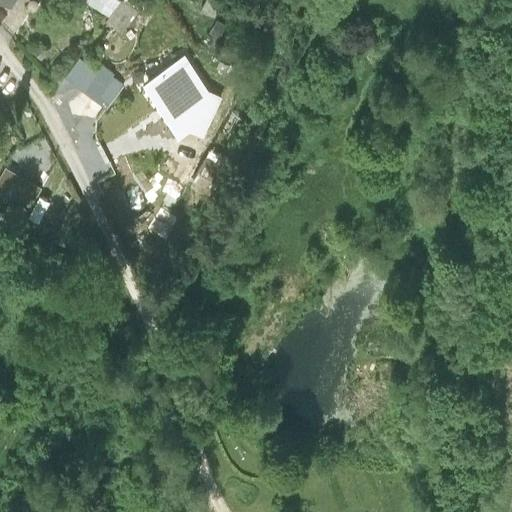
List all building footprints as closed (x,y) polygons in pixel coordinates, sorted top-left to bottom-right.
[(107,0),(121,8),(126,0),(107,0)] [(126,0),(121,8),(117,13),(134,24),(149,1),(147,0),(126,0)] [(205,0),(204,2),(218,12),(225,0),(205,0)] [(290,13),(277,5),(263,28),(266,29),(263,34),(275,40),(278,36),(283,39),(291,26),(284,23),(290,13)] [(51,48),(46,42),(37,51),(42,57),(51,48)] [(129,79),(94,49),(73,75),(111,103),(129,79)] [(206,92),(182,54),(142,79),(172,134),(191,121),(189,128),(212,142),(233,99),(209,86),(206,92)] [(215,137),(191,179),(211,190),(235,149),(215,137)] [(195,156),(179,145),(166,165),(182,176),(195,156)] [(153,160),(137,149),(122,171),(138,182),(153,160)] [(17,176),(0,166),(0,197),(4,200),(8,192),(23,200),(36,177),(21,169),(17,176)] [(41,190),(29,210),(39,217),(51,197),(41,190)] [(159,208),(152,230),(170,236),(177,214),(159,208)]
